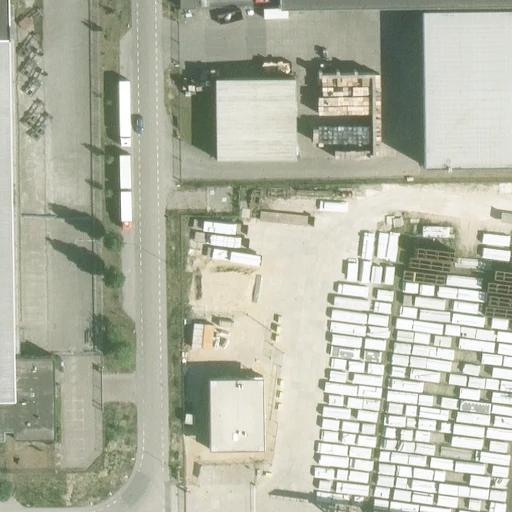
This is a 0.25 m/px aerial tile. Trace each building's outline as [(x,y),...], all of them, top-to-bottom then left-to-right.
[(0,0),(0,18),(9,19),(8,0),(0,0)] [(511,164),(511,2),(420,4),(423,166),(511,164)] [(14,356),(9,19),(0,18),(0,437),(3,438),(3,429),(13,429),(13,438),(55,437),(54,397),(60,397),(60,384),(54,385),(54,355),(14,356)] [(295,158),(294,77),(215,78),(217,159),(295,158)] [(208,400),(209,449),(264,449),(263,376),(208,376),(208,400)]
